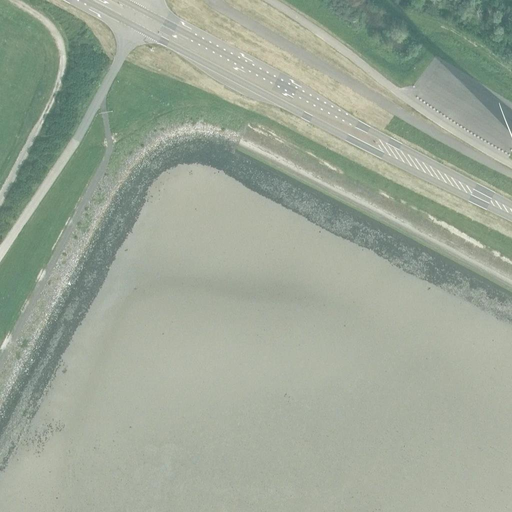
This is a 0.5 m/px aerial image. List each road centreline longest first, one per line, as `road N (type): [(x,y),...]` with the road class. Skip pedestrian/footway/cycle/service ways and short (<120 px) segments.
road 1 (primary): [(160,40),(511,216)]
road 2 (primary): [(511,208),(170,27)]
road 3 (unclassified): [(511,164),(268,0)]
